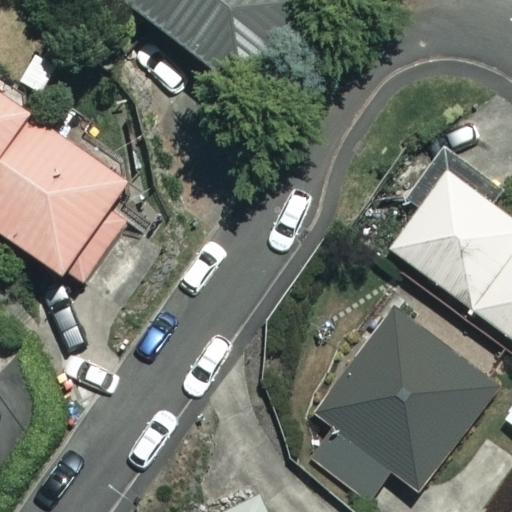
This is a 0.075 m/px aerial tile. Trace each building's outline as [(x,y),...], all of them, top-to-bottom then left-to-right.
[(305,0),(126,0),(241,86),(305,0)] [(145,190),(0,92),(0,227),(82,283),(145,190)] [(511,216),(450,171),(393,249),(511,335),(511,216)] [(499,388),(400,314),(321,418),(340,432),(318,461),(371,501),(393,472),(421,493),(499,388)] [(267,511),(263,501),(236,511),(267,511)]
